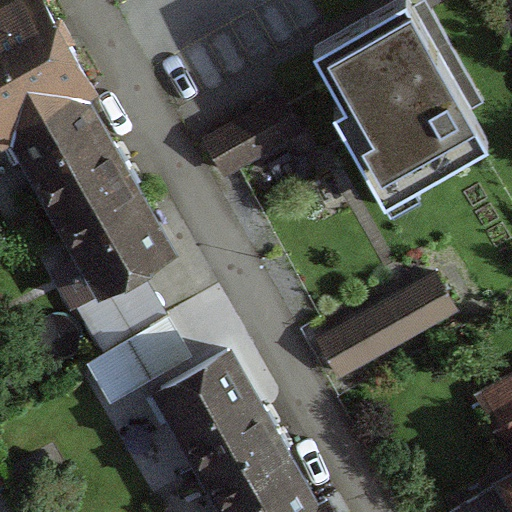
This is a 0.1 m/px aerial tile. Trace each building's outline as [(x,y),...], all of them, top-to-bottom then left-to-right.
[(18,118),(81,83),(95,76),(52,0),(0,0),(0,114),(6,125),(18,118)] [(496,142),(418,3),(324,56),(402,195),(496,142)] [(18,118),(60,193),(123,158),(81,83),(18,118)] [(229,175),(301,133),(279,97),(207,140),(229,175)] [(60,193),(102,268),(165,233),(123,158),(60,193)] [(431,270),(319,333),(341,372),(453,309),(431,270)] [(208,460),(275,423),(229,340),(161,378),(208,460)] [(508,437),(511,434),(511,374),(481,392),(508,437)] [(236,511),(308,511),(321,505),(275,423),(208,460),(236,511)] [(511,511),(511,465),(490,479),(494,485),(449,511),(511,511)] [(321,505),(308,511),(338,511),(332,499),(321,505)]
